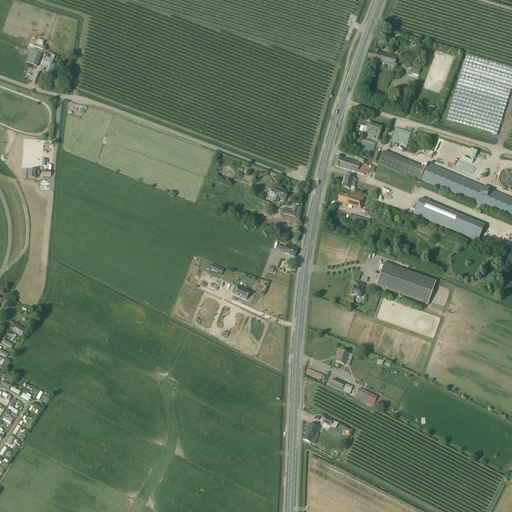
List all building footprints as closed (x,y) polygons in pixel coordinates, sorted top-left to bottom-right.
[(43,52),(34,48),(32,52),(30,51),(26,63),(37,67),(43,52)] [(379,50),(375,49),(374,52),(370,50),(367,60),(394,67),(396,57),(378,53),(379,50)] [(54,60),(48,57),(48,56),(46,55),(41,69),(43,70),(44,68),(47,69),(45,75),(54,78),(58,68),(51,66),(54,60)] [(421,67),(412,65),(410,73),(419,75),(421,67)] [(362,134),(365,135),(366,135),(367,134),(379,137),(382,128),(368,124),(367,127),(364,126),(362,134)] [(487,170),(492,156),(462,147),(457,161),(487,170)] [(381,154),(375,153),(372,163),(378,165),(381,154)] [(363,164),(337,156),(334,166),(364,175),(365,173),(368,174),(368,173),(373,174),(375,167),(370,166),(370,165),(363,163),(363,164)] [(511,198),(428,164),(421,180),(511,218),(511,198)] [(39,171),(28,170),(28,179),(35,179),(35,175),(39,175),(39,171)] [(353,178),(345,176),(342,187),(350,189),(353,178)] [(274,198),(273,201),(277,202),(279,198),(285,200),(288,193),(277,188),(275,192),(271,190),(269,196),(274,198)] [(347,195),(340,193),(337,202),(361,209),(364,198),(348,193),(347,195)] [(414,215),(452,231),(459,215),(420,200),(414,215)] [(301,207),(293,205),(292,210),(283,208),(282,214),(296,217),(298,218),(301,207)] [(484,226),(459,215),(452,231),(477,241),(484,226)] [(287,245),(284,253),(294,258),(297,250),(292,248),(292,247),(287,245)] [(436,281),(384,263),(376,286),(428,305),(436,281)] [(222,273),(224,269),(212,264),(211,267),(210,268),(222,273)] [(208,272),(204,281),(218,287),(222,277),(208,272)] [(363,286),(357,283),(356,287),(354,286),(351,294),(360,298),(363,289),(362,289),(363,286)] [(238,287),(235,295),(246,300),(250,292),(238,287)] [(364,314),(370,317),(373,310),(366,308),(364,314)] [(21,336),(23,337),(27,332),(25,330),(25,329),(18,324),(13,331),(21,336)] [(349,354),(339,350),(337,355),(338,355),(336,362),(344,365),(346,358),(348,359),(349,354)] [(321,381),(323,375),(307,368),(304,374),(321,381)] [(345,384),(334,379),(330,386),(341,391),(345,384)] [(13,386),(11,390),(20,395),(22,392),(13,386)] [(366,403),(370,394),(360,388),(355,398),(366,403)] [(333,421),(325,417),(323,423),(331,427),(333,421)] [(321,428),(310,423),(303,440),(310,443),(315,433),(318,434),(321,428)] [(11,435),(7,443),(12,445),(16,437),(11,435)] [(5,446),(0,454),(3,456),(8,448),(5,446)]
